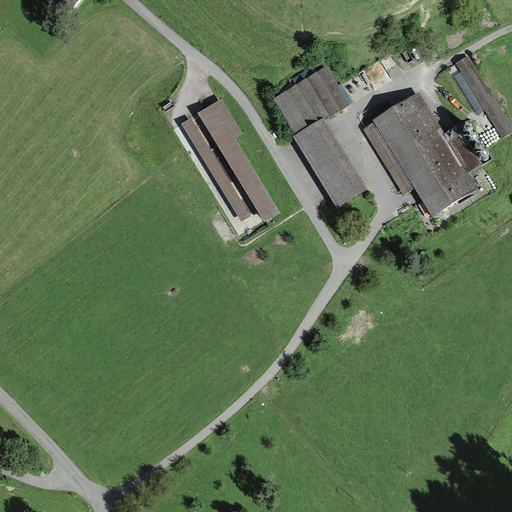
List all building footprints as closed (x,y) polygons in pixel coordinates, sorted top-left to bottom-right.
[(45,0),(66,16),(79,0),(45,0)] [(511,123),(470,52),(456,60),(502,140),(511,134),(511,123)] [(334,58),(275,93),(339,203),(372,184),(330,114),(358,98),(334,58)] [(445,125),(420,83),(357,120),(406,201),(419,193),(433,215),(479,187),(467,167),(483,157),(459,117),(445,125)] [(219,103),(173,131),(239,238),(277,215),(231,141),(239,136),(219,103)]
